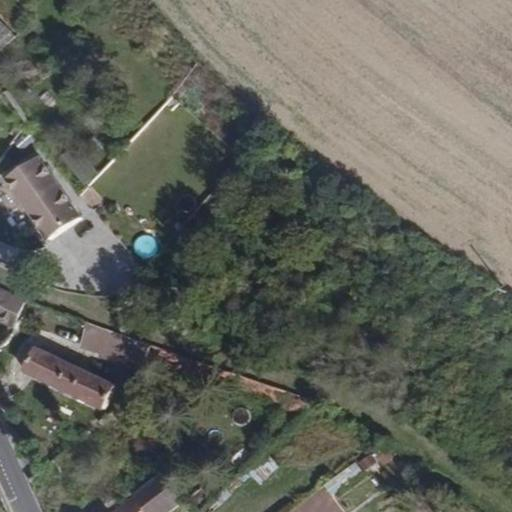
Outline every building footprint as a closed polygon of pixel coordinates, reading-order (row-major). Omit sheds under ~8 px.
[(37,157),(4,179),(45,240),(78,218),(37,157)] [(0,288),(0,322),(13,328),(26,299),(0,288)] [(141,342),(86,322),(77,346),(132,367),(141,342)] [(21,370),(105,410),(117,385),(33,345),(21,370)] [(132,495),(145,511),(168,511),(178,505),(182,502),(186,499),(164,471),(132,495)] [(145,511),(132,495),(111,511),(145,511)]
